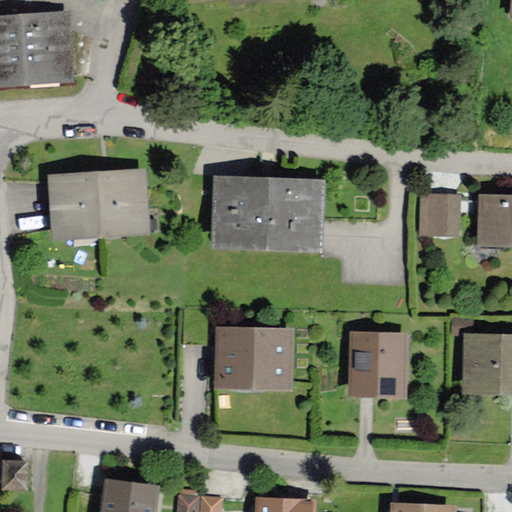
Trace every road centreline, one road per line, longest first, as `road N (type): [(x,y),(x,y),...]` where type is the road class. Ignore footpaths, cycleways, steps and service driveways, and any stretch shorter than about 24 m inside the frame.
road 1 (residential): [(511,159),(104,117),(3,134),(0,143)]
road 2 (residential): [(0,433),(334,469),(511,477)]
